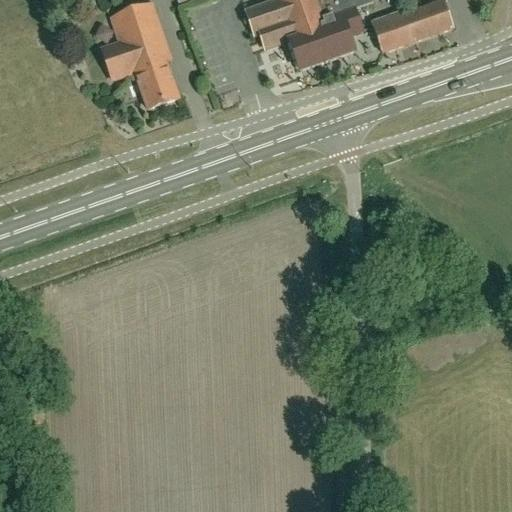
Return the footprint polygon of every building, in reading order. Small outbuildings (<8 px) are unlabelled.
[(176,0),(180,9),(204,0),(176,0)] [(255,38),(259,37),(264,52),(289,44),(301,74),(356,55),(351,39),(364,35),(355,8),(352,9),(350,4),(358,1),(357,0),(277,0),(278,2),(247,13),(255,38)] [(388,54),(454,31),(444,3),(405,17),(404,13),(372,23),(382,51),(388,54)] [(112,21),(120,45),(103,51),(114,82),(136,74),(149,111),(180,101),(168,64),(172,62),(152,7),(112,21)] [(400,353),(383,353),(383,366),(400,366),(400,353)]
